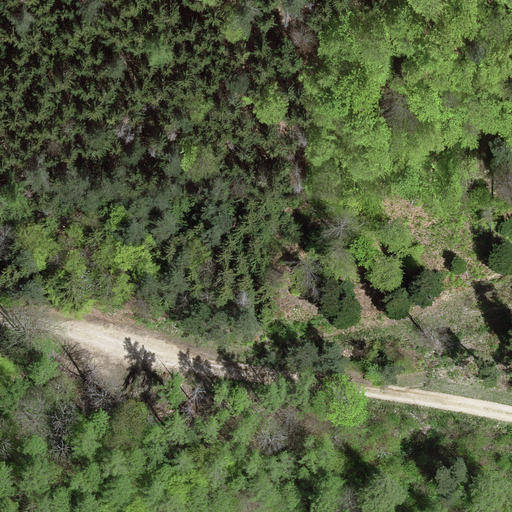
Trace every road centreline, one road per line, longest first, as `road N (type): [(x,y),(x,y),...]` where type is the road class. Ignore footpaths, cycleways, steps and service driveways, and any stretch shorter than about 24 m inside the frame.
road 1 (track): [(511,415),(220,367),(70,328),(0,320)]
road 2 (track): [(220,367),(317,341),(424,326),(511,276)]
